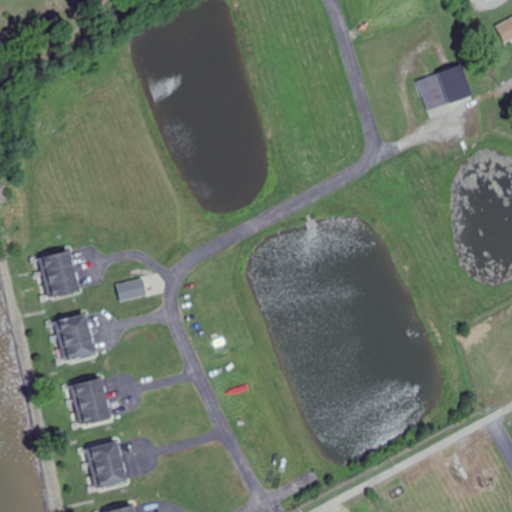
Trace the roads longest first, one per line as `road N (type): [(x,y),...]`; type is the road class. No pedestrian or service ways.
road 1 (residential): [(269,504),(179,327),(173,292),(182,271),(194,257),(511,87)]
road 2 (residential): [(326,511),(511,407)]
road 3 (residential): [(382,155),(333,0)]
